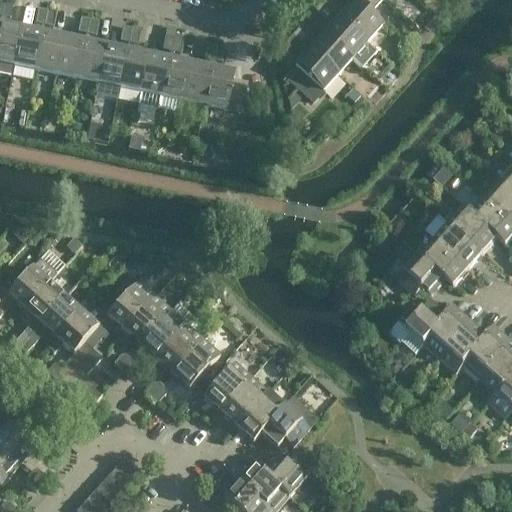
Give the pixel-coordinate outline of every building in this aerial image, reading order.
[(338,8),(329,0),(325,0),(321,4),(332,14),(338,8)] [(383,1),(381,0),(348,0),(353,4),(368,17),(383,1)] [(10,20),(13,5),(4,4),(1,18),(10,20)] [(332,14),(321,4),(315,11),(326,21),(332,14)] [(368,17),(353,4),(339,20),(366,45),(381,28),(368,17)] [(43,27),(46,12),(38,11),(35,25),(43,27)] [(52,29),(55,14),(46,12),(43,27),(52,29)] [(86,36),(88,22),(80,20),(77,34),(86,36)] [(366,45),(339,20),(324,36),(352,61),(366,45)] [(95,38),(98,24),(88,22),(86,36),(95,38)] [(20,31),(0,26),(0,64),(13,67),(20,31)] [(128,44),(131,30),(122,28),(119,43),(128,44)] [(137,46),(140,32),(131,30),(128,44),(137,46)] [(309,40),(298,30),(292,37),(303,47),(309,40)] [(42,36),(20,31),(13,67),(34,72),(42,36)] [(63,40),(42,36),(34,72),(55,76),(63,40)] [(352,61),(324,36),(310,52),(337,77),(352,61)] [(170,53),(173,39),(165,37),(162,51),(170,53)] [(303,47),(292,37),(286,43),(297,53),(303,47)] [(179,55),(182,41),(173,39),(170,53),(179,55)] [(84,44),(63,40),(55,76),(76,80),(84,44)] [(105,49),(84,44),(76,80),(97,85),(105,49)] [(212,62),(215,48),(207,46),(204,60),(212,62)] [(222,64),(224,50),(215,48),(212,62),(222,64)] [(126,53),(105,49),(97,85),(118,89),(126,53)] [(337,77),(310,52),(295,69),(322,94),(337,77)] [(147,57),(126,53),(118,89),(140,94),(147,57)] [(168,62),(147,57),(140,94),(161,98),(168,62)] [(189,66),(168,62),(161,98),(182,102),(189,66)] [(210,71),(189,66),(182,102),(203,107),(210,71)] [(232,75),(210,71),(203,107),(225,111),(227,100),(240,102),(245,78),(232,76),(232,75)] [(511,170),(500,184),(511,194),(511,170)] [(511,194),(500,184),(498,186),(486,200),(511,223),(511,194)] [(511,223),(486,200),(482,203),(472,215),(471,216),(506,247),(511,241),(511,223)] [(463,208),(459,213),(448,225),(483,256),(497,240),(506,248),(506,247),(471,216),(472,215),(463,208)] [(448,225),(443,230),(434,241),(469,272),(483,256),(448,225)] [(434,241),(428,247),(419,257),(454,288),(469,272),(434,241)] [(419,257),(413,265),(397,282),(415,298),(431,298),(445,282),(454,289),(454,288),(419,257)] [(31,270),(7,297),(0,304),(0,317),(13,302),(24,312),(52,280),(45,274),(41,279),(31,270)] [(52,280),(24,312),(18,319),(28,328),(20,336),(13,345),(18,350),(64,299),(49,286),(53,282),(52,280)] [(137,284),(106,319),(84,343),(75,353),(93,369),(102,360),(92,351),(110,332),(110,328),(113,325),(122,334),(154,299),(137,284)] [(64,299),(18,350),(25,355),(32,347),(46,332),(56,341),(80,314),(64,299)] [(154,299),(122,334),(139,348),(170,313),(154,299)] [(80,314),(56,341),(47,350),(54,356),(62,347),(73,356),(75,353),(84,343),(106,319),(89,304),(80,314)] [(398,324),(424,347),(455,312),(454,311),(447,319),(431,305),(415,306),(398,324)] [(455,312),(424,347),(440,362),(472,327),(455,312)] [(170,313),(139,348),(155,363),(186,328),(170,313)] [(472,327),(440,362),(456,376),(495,333),(494,332),(487,341),(472,327)] [(186,328),(155,363),(171,377),(202,342),(186,328)] [(495,333),(456,376),(457,377),(465,369),(480,383),(511,348),(495,333)] [(202,342),(171,377),(188,392),(219,357),(202,342)] [(511,347),(511,348),(480,383),(496,397),(511,379),(511,347)] [(93,369),(75,353),(73,356),(67,362),(76,370),(85,378),(93,369)] [(119,371),(129,360),(125,356),(120,357),(113,365),(119,371)] [(132,367),(133,363),(129,360),(119,371),(125,376),(132,367)] [(67,362),(61,369),(51,380),(60,388),(76,370),(67,362)] [(45,374),(51,380),(61,369),(57,365),(53,366),(45,374)] [(202,400),(219,415),(250,380),(234,365),(202,400)] [(76,370),(60,388),(69,395),(85,378),(76,370)] [(85,378),(69,395),(78,404),(94,386),(85,378)] [(511,379),(496,397),(489,405),(506,421),(511,413),(511,379)] [(250,380),(219,415),(235,429),(266,394),(250,380)] [(94,386),(78,404),(88,412),(103,394),(94,386)] [(151,399),(161,389),(158,386),(152,386),(145,394),(151,399)] [(157,405),(165,396),(165,392),(161,389),(151,399),(157,405)] [(266,394),(235,429),(251,444),(283,409),(266,394)] [(283,409),(251,444),(252,445),(259,437),(275,451),(291,450),(307,431),(316,422),(291,400),(283,409)] [(469,427),(462,421),(455,428),(462,435),(469,427)] [(7,426),(0,433),(0,449),(19,467),(34,450),(7,426)] [(19,467),(0,449),(0,479),(5,483),(19,467)] [(275,459),(266,470),(261,475),(253,467),(252,468),(287,499),(310,474),(291,457),(275,459)] [(123,460),(114,469),(132,485),(141,475),(123,460)] [(276,511),(287,499),(252,468),(238,484),(269,511),(276,511)] [(132,485),(114,469),(107,477),(124,494),(132,485)] [(40,486),(45,480),(37,472),(32,472),(29,476),(40,486)] [(40,486),(29,476),(26,479),(26,484),(35,492),(40,486)] [(124,494),(107,477),(98,486),(116,502),(124,494)] [(203,483),(208,487),(214,493),(217,488),(217,484),(208,477),(203,483)] [(327,490),(331,485),(325,479),(320,484),(327,490)] [(269,511),(238,484),(223,501),(234,511),(269,511)] [(116,502),(98,486),(90,495),(108,511),(116,502)] [(107,511),(108,511),(90,495),(83,504),(91,511),(107,511)]
